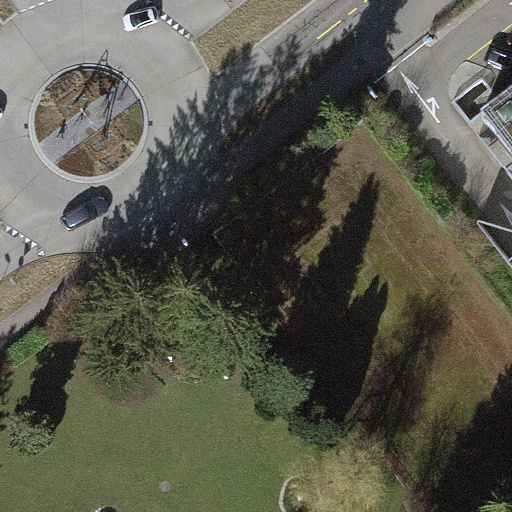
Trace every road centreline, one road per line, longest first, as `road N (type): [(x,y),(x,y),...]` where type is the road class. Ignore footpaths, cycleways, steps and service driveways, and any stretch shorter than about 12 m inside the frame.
road 1 (secondary): [(181,128),(354,0)]
road 2 (secondary): [(50,207),(98,215),(126,207),(173,162),(181,128)]
